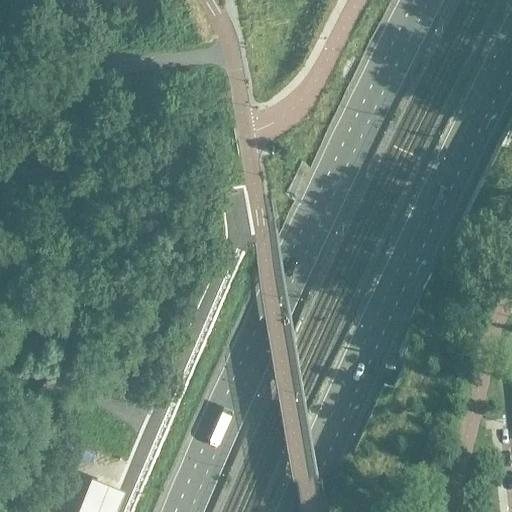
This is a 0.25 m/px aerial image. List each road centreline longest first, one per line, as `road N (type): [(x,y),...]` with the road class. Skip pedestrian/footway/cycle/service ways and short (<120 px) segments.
road 1 (primary): [(423,0),(264,325),(183,511)]
road 2 (primary): [(295,511),(499,67)]
